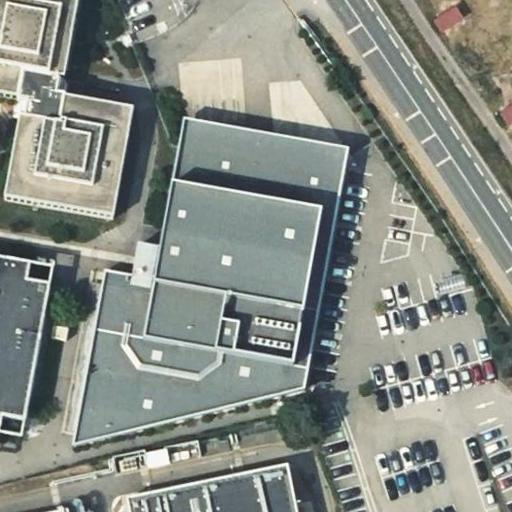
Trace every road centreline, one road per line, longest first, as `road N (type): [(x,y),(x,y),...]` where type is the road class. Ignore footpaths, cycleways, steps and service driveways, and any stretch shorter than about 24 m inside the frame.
road 1 (primary): [(344,0),(511,250)]
road 2 (unknown): [(464,416),(398,208)]
